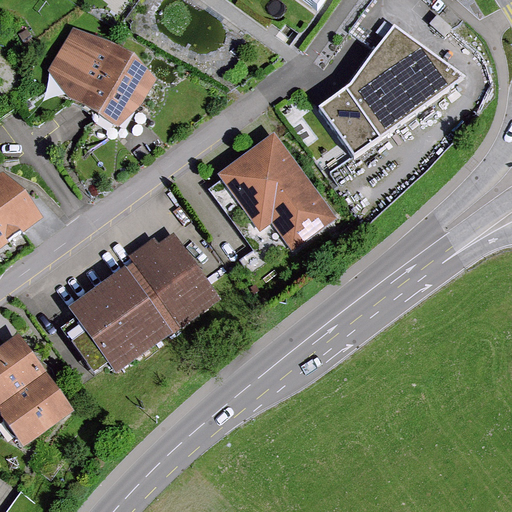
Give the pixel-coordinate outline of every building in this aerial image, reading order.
[(134,52),(73,28),(48,71),(69,98),(119,127),(142,106),(156,80),(134,52)] [(360,94),(329,114),(353,153),(470,80),(400,34),(360,94)] [(284,141),(226,183),(265,237),(277,229),(297,256),(343,222),(284,141)] [(0,255),(50,224),(22,180),(0,193),(0,255)] [(179,240),(78,315),(124,376),(225,300),(179,240)] [(51,377),(25,341),(0,358),(0,408),(1,411),(51,377)] [(51,377),(1,411),(27,448),(77,414),(51,377)]
